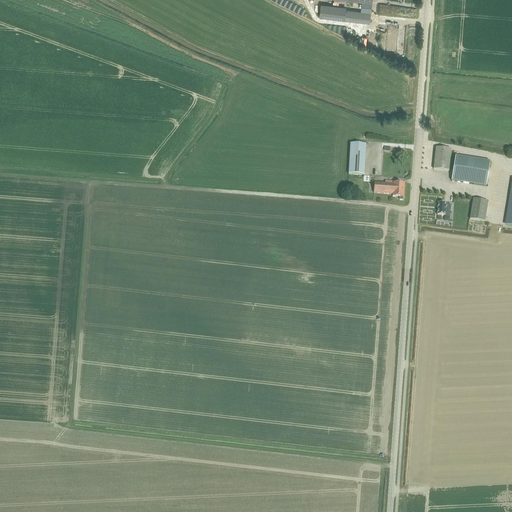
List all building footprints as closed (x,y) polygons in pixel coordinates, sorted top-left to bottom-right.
[(339,0),(347,1),(362,2),(361,12),(346,10),(346,7),(321,4),(319,17),(369,23),(371,13),(372,3),(372,0),(339,0)] [(349,175),(364,176),(366,145),(350,144),(349,175)] [(433,170),(449,171),(451,151),(436,149),(433,170)] [(451,182),(486,187),(490,162),(455,156),(451,182)] [(374,183),(374,193),(393,195),(392,197),(399,197),(399,200),(400,200),(403,201),(403,200),(403,198),(404,184),(393,183),(393,185),(374,183)] [(485,222),(488,202),(473,200),(470,220),(485,222)] [(438,203),(437,215),(445,216),(445,218),(450,218),(451,209),(448,209),(448,205),(446,205),(446,204),(438,203)]
